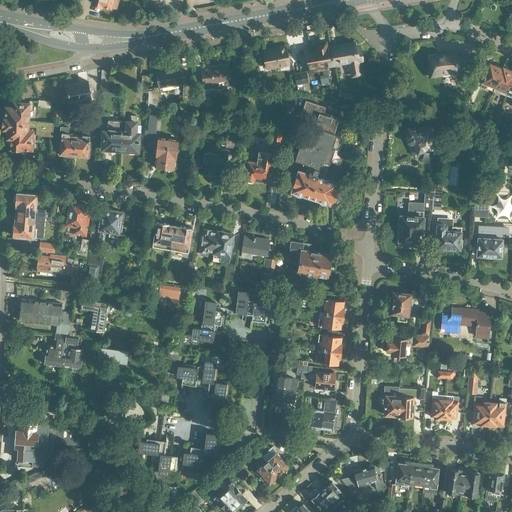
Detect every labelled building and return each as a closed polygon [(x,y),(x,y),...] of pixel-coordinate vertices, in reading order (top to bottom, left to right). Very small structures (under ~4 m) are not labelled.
[(102,5),(116,8),(118,0),(92,0),(92,3),(102,5)] [(317,47),(316,47),(306,49),(311,71),(319,70),(318,67),(334,64),(331,47),(326,47),(325,42),(316,44),(317,47)] [(331,47),(334,64),(349,61),(352,73),(361,72),(359,62),(363,61),(360,46),(356,47),(355,42),(331,47)] [(286,47),(264,51),(267,68),(289,64),(286,47)] [(428,70),(429,76),(458,71),(458,70),(461,69),(466,70),(469,66),(470,61),(469,61),(469,58),(468,58),(467,58),(462,58),(462,57),(461,56),(457,56),(456,53),(449,54),(448,53),(438,55),(437,56),(435,56),(435,55),(429,56),(429,61),(430,69),(428,70)] [(243,55),(235,54),(234,71),(233,71),(234,71),(233,79),(233,85),(240,85),(241,72),(243,55)] [(495,88),(504,67),(503,67),(503,68),(502,68),(501,67),(499,66),(497,66),(497,67),(490,64),(481,84),(487,86),(488,85),(495,88)] [(234,71),(228,70),(228,66),(202,70),(205,89),(215,87),(214,83),(233,79),(234,71),(233,71),(234,71)] [(181,67),(156,72),(159,87),(184,82),(181,67)] [(506,95),(511,81),(511,69),(510,69),(510,70),(504,67),(495,88),(506,93),(506,94),(506,95)] [(307,71),(300,72),(302,84),(309,82),(307,71)] [(297,85),(302,84),(300,72),(294,74),(297,85)] [(75,104),(91,101),(88,81),(65,85),(66,91),(63,92),(64,103),(74,101),(75,104)] [(100,86),(100,95),(107,95),(107,92),(114,92),(114,96),(121,96),(121,87),(100,86)] [(163,105),(160,88),(149,90),(148,105),(163,105)] [(350,101),(351,95),(340,92),(339,99),(350,101)] [(38,106),(51,107),(51,100),(39,99),(38,106)] [(467,100),(460,118),(467,120),(474,103),(467,100)] [(326,107),(319,105),(306,101),(301,115),(313,118),(308,132),(302,130),(298,145),(299,145),(297,154),(295,160),(309,164),(338,174),(344,159),(338,157),(343,143),(340,142),(343,135),(340,134),(343,126),(347,128),(349,122),(324,114),(326,107)] [(28,121),(29,103),(14,102),(14,107),(5,107),(5,108),(2,108),(0,109),(0,113),(0,117),(1,118),(4,118),(4,128),(8,128),(8,129),(17,129),(17,124),(28,125),(28,121)] [(86,115),(93,115),(99,116),(99,103),(92,103),(91,109),(87,109),(86,115)] [(111,151),(113,150),(120,150),(121,121),(117,120),(118,114),(108,113),(108,120),(108,128),(107,129),(104,129),(102,149),(105,149),(106,151),(111,151)] [(485,114),(482,120),(489,123),(492,117),(485,114)] [(126,121),(121,121),(120,150),(128,151),(129,152),(134,153),(136,151),(138,152),(140,128),(138,128),(138,120),(137,120),(137,115),(131,115),(131,120),(126,119),(126,121)] [(146,129),(146,135),(148,135),(147,141),(154,142),(157,116),(150,115),(148,129),(146,129)] [(444,125),(444,118),(439,117),(432,117),(432,124),(444,125)] [(17,129),(8,129),(7,137),(6,138),(5,146),(7,147),(10,147),(11,148),(12,148),(14,150),(19,151),(21,149),(22,149),(22,148),(32,149),(33,139),(34,130),(28,130),(29,126),(36,127),(36,134),(38,134),(38,135),(52,136),(53,122),(28,121),(28,125),(17,124),(17,129)] [(427,148),(428,148),(431,148),(432,132),(439,133),(439,127),(433,127),(433,126),(417,125),(417,128),(408,128),(408,130),(406,131),(406,136),(408,138),(407,142),(409,143),(409,145),(413,155),(420,151),(422,154),(429,151),(427,148)] [(68,133),(69,127),(61,127),(59,138),(61,138),(61,144),(59,145),(59,154),(74,155),(75,135),(75,134),(68,133)] [(274,128),(271,145),(281,146),(283,130),(274,128)] [(82,136),(75,135),(74,155),(89,157),(90,148),(89,147),(90,135),(83,135),(82,136)] [(236,148),(237,136),(228,136),(227,146),(230,147),(230,148),(236,148)] [(178,139),(158,137),(156,153),(153,152),(152,156),(157,157),(156,166),(155,166),(175,168),(174,168),(175,159),(176,159),(178,139)] [(226,170),(228,150),(221,149),(220,154),(215,154),(214,153),(213,153),(211,152),(210,152),(209,153),(208,153),(207,153),(205,153),(205,155),(204,155),(203,161),(204,161),(203,173),(210,174),(210,175),(211,176),(214,176),(216,175),(216,174),(223,175),(223,170),(226,170)] [(253,182),(253,180),(268,183),(269,177),(270,176),(269,175),(272,162),(270,162),(271,153),(259,151),(257,163),(248,161),(245,179),(246,179),(246,181),(247,182),(252,183),(253,182)] [(336,183),(338,174),(309,164),(308,166),(307,166),(305,170),(307,170),(306,172),(299,170),(295,183),(292,182),(290,188),(293,189),(292,191),(295,192),(296,193),(298,194),(300,195),(302,195),(320,200),(320,201),(322,202),(323,203),(325,203),(326,203),(327,203),(330,203),(331,201),(332,201),(332,200),(337,202),(338,199),(340,200),(343,191),(341,191),(341,188),(337,187),(337,186),(336,185),(336,183)] [(434,188),(433,209),(440,209),(442,188),(434,188)] [(424,209),(432,210),(433,191),(425,191),(424,203),(424,209)] [(52,211),(46,210),(36,209),(37,203),(39,204),(40,194),(17,193),(16,194),(15,195),(14,196),(14,197),(14,198),(14,199),(14,200),(14,201),(14,202),(15,203),(16,204),(16,205),(16,215),(46,218),(46,217),(52,218),(52,211)] [(486,217),(488,196),(481,195),(480,205),(475,205),(474,216),(486,217)] [(68,224),(67,229),(75,230),(75,232),(85,234),(89,213),(87,212),(88,205),(79,203),(78,202),(75,201),(73,202),(71,202),(69,216),(68,217),(67,220),(68,222),(67,224),(68,224)] [(419,233),(423,233),(424,209),(424,203),(409,202),(408,216),(401,215),(401,219),(399,220),(399,222),(400,224),(400,231),(399,232),(398,235),(399,236),(399,245),(409,246),(410,242),(418,242),(419,233)] [(63,206),(55,205),(53,217),(61,218),(63,206)] [(100,229),(99,229),(99,230),(98,241),(105,242),(106,231),(110,232),(109,236),(118,238),(119,233),(120,233),(120,231),(122,232),(123,225),(121,224),(123,212),(112,210),(112,209),(111,208),(107,207),(105,208),(104,208),(104,209),(103,208),(100,223),(99,224),(99,228),(100,229)] [(46,218),(16,215),(15,224),(14,225),(13,225),(12,226),(12,227),(11,228),(11,229),(11,230),(11,232),(12,233),(12,234),(13,235),(14,235),(14,236),(44,238),(45,220),(52,221),(52,218),(46,217),(46,218)] [(437,225),(436,248),(438,248),(439,249),(442,249),(443,248),(445,248),(445,249),(451,249),(460,249),(460,248),(462,247),(463,240),(461,239),(462,227),(453,227),(453,225),(449,225),(450,218),(438,218),(437,225)] [(154,246),(171,249),(172,243),(171,243),(174,225),(169,224),(157,222),(154,241),(154,246)] [(172,243),(171,249),(189,252),(189,247),(190,247),(193,228),(181,226),(181,227),(174,225),(171,243),(172,243)] [(478,237),(477,255),(479,256),(480,256),(483,257),(484,256),(486,256),(493,256),(502,257),(502,255),(504,254),(504,247),(503,247),(504,238),(510,238),(509,238),(509,228),(485,227),(485,230),(482,230),(481,230),(481,231),(480,231),(480,232),(479,232),(479,236),(479,237),(478,237)] [(207,255),(208,251),(214,252),(217,233),(216,233),(216,231),(213,231),(212,232),(210,232),(211,230),(205,229),(201,254),(207,255)] [(229,261),(234,234),(226,233),(224,231),(221,231),(220,232),(218,231),(218,233),(217,233),(214,252),(213,257),(224,259),(224,260),(229,261)] [(252,258),(253,252),(267,255),(269,240),(256,238),(256,236),(254,236),(254,238),(245,236),(241,256),(252,258)] [(76,255),(87,256),(89,240),(83,239),(81,251),(76,250),(76,255)] [(56,243),(40,241),(39,250),(54,252),(56,243)] [(288,259),(287,268),(305,271),(305,273),(327,276),(328,273),(330,273),(331,267),(329,267),(329,263),(331,264),(332,258),(330,258),(331,254),(311,251),(311,250),(310,250),(311,244),(303,243),(291,241),(288,259)] [(38,271),(72,275),(74,265),(65,264),(66,257),(52,255),(51,257),(39,255),(37,268),(36,268),(36,271),(38,271)] [(265,258),(261,278),(269,280),(269,279),(272,260),(265,258)] [(227,263),(225,278),(232,279),(232,280),(233,280),(235,265),(227,263)] [(88,264),(85,283),(96,285),(99,266),(88,264)] [(71,284),(82,286),(83,278),(72,276),(71,284)] [(160,287),(159,296),(178,299),(179,290),(160,287)] [(233,312),(252,315),(254,300),(248,300),(249,296),(249,292),(240,291),(239,298),(235,298),(233,312)] [(392,292),(391,302),(393,302),(392,313),(411,315),(413,300),(410,299),(410,295),(392,292)] [(107,301),(95,299),(82,297),(80,310),(92,311),(89,329),(104,331),(107,313),(105,313),(107,301)] [(321,306),(320,312),(324,312),(324,313),(343,316),(344,314),(345,313),(346,310),(344,309),(345,307),(344,307),(344,301),(322,298),(321,306)] [(20,321),(57,325),(56,333),(66,335),(69,335),(71,322),(71,318),(72,318),(73,312),(63,311),(63,304),(22,299),(20,321)] [(268,302),(254,300),(252,315),(252,320),(266,322),(267,314),(271,315),(274,315),(275,306),(268,305),(268,302)] [(216,324),(221,325),(223,311),(216,310),(216,306),(216,302),(207,301),(206,309),(203,308),(201,322),(216,324)] [(144,302),(142,314),(148,315),(173,328),(176,316),(150,303),(144,302)] [(444,316),(443,330),(459,332),(460,324),(478,325),(477,336),(489,337),(491,313),(473,312),(473,310),(453,308),(452,317),(444,316)] [(324,312),(320,312),(318,326),(340,329),(341,323),(342,323),(343,321),(344,321),(344,318),(343,317),(343,316),(324,313),(324,312)] [(292,319),(284,318),(283,325),(291,326),(292,319)] [(424,320),(422,334),(429,335),(430,321),(424,320)] [(82,324),(71,322),(69,335),(78,337),(79,336),(80,336),(82,324)] [(199,337),(199,342),(213,343),(216,324),(201,322),(201,328),(195,327),(195,328),(193,327),(192,336),(199,337)] [(283,326),(282,342),(290,343),(292,327),(283,326)] [(45,362),(45,363),(62,366),(64,350),(66,335),(56,333),(54,346),(47,345),(46,353),(41,353),(40,362),(45,362)] [(150,339),(151,335),(142,334),(140,342),(153,344),(154,339),(150,339)] [(320,334),(318,348),(341,351),(341,349),(343,348),(343,346),(342,344),(342,343),(341,343),(342,337),(320,334)] [(385,344),(385,348),(386,350),(386,352),(393,353),(393,356),(405,357),(406,346),(417,347),(429,348),(429,337),(417,335),(414,335),(403,334),(403,339),(394,338),(394,341),(387,341),(387,343),(385,344)] [(64,350),(62,366),(73,367),(72,370),(73,372),(77,372),(79,371),(79,368),(80,368),(80,367),(85,368),(86,360),(82,360),(83,350),(77,349),(77,344),(80,345),(81,343),(82,337),(78,337),(69,335),(66,335),(64,350)] [(97,347),(99,360),(127,364),(129,351),(97,347)] [(341,351),(318,348),(317,356),(316,362),(338,365),(339,359),(340,359),(340,357),(342,357),(342,354),(341,353),(341,351)] [(196,380),(197,380),(209,382),(209,381),(216,382),(218,368),(214,368),(215,363),(205,362),(205,366),(198,366),(196,380)] [(197,380),(196,380),(198,366),(184,364),(184,367),(179,367),(178,376),(182,377),(182,384),(196,386),(197,380)] [(304,365),(299,364),(298,374),(302,374),(302,372),(307,372),(308,366),(304,365)] [(471,366),(468,392),(477,393),(479,367),(471,366)] [(437,378),(446,379),(447,370),(438,369),(437,378)] [(336,373),(317,371),(315,387),(335,389),(335,388),(336,386),(337,383),(335,382),(336,373)] [(285,403),(286,399),(293,400),(296,385),(295,385),(296,379),(289,378),(280,377),(279,386),(276,385),(275,393),(277,393),(276,403),(277,403),(277,406),(284,407),(284,403),(285,403)] [(216,382),(209,381),(209,382),(207,395),(215,396),(214,401),(223,402),(224,397),(227,398),(229,383),(216,382)] [(399,396),(399,388),(386,387),(386,395),(383,395),(383,397),(381,399),(381,401),(383,403),(383,405),(384,405),(384,406),(385,407),(385,415),(398,416),(399,396)] [(407,397),(399,396),(398,416),(400,417),(401,417),(404,418),(405,417),(413,417),(414,397),(413,397),(414,393),(408,392),(407,397)] [(435,417),(443,418),(445,395),(437,395),(433,395),(431,415),(436,415),(435,417)] [(445,395),(443,418),(451,419),(452,417),(457,417),(458,401),(453,401),(454,396),(445,395)] [(488,425),(490,402),(481,401),(481,397),(475,397),(475,402),(474,402),(472,423),(478,424),(480,424),(481,424),(482,425),(483,425),(485,425),(486,425),(488,425)] [(490,402),(488,425),(490,425),(491,425),(492,426),(493,426),(495,426),(496,426),(498,426),(498,425),(504,426),(506,405),(505,405),(506,399),(500,398),(499,403),(490,402)] [(317,409),(313,408),(310,427),(320,428),(323,410),(327,411),(328,400),(319,399),(317,409)] [(334,416),(336,400),(328,400),(327,411),(323,410),(320,428),(332,430),(332,428),(336,429),(338,416),(334,416)] [(47,454),(47,448),(54,448),(55,428),(49,428),(49,424),(36,423),(36,422),(21,421),(20,430),(17,430),(16,441),(15,448),(19,448),(18,459),(19,459),(18,465),(33,466),(33,465),(39,465),(40,461),(42,461),(42,454),(47,454)] [(204,455),(218,457),(220,437),(206,435),(204,448),(205,448),(204,455)] [(158,454),(165,455),(165,454),(167,441),(147,438),(146,442),(142,442),(141,451),(145,452),(158,454)] [(120,445),(111,450),(118,463),(127,458),(120,445)] [(204,455),(205,448),(204,448),(191,446),(190,453),(185,453),(184,463),(189,463),(188,466),(202,468),(204,455)] [(267,461),(266,462),(278,476),(279,475),(281,475),(283,473),(283,471),(289,466),(273,448),(263,457),(267,461)] [(165,455),(158,454),(156,468),(159,468),(159,473),(168,474),(169,469),(176,470),(178,456),(165,454),(165,455)] [(226,463),(229,466),(237,475),(242,471),(234,463),(236,461),(233,457),(226,463)] [(408,484),(411,461),(405,460),(405,463),(397,462),(396,466),(397,466),(396,477),(395,476),(395,478),(396,478),(395,483),(402,484),(402,487),(409,488),(409,485),(408,484)] [(408,484),(409,485),(422,486),(426,463),(411,461),(408,484)] [(277,477),(278,476),(266,462),(255,472),(267,485),(272,481),(274,481),(277,478),(277,477)] [(426,463),(422,486),(425,487),(424,491),(436,493),(439,472),(440,472),(441,467),(433,466),(433,464),(426,463)] [(226,464),(223,467),(225,470),(224,471),(232,480),(237,475),(229,466),(228,467),(226,464)] [(355,471),(356,475),(341,479),(349,488),(354,498),(353,498),(359,507),(365,502),(358,491),(364,490),(363,485),(375,481),(377,489),(385,487),(378,465),(373,466),(373,465),(355,471)] [(461,499),(461,494),(465,469),(459,468),(458,470),(450,468),(449,472),(448,475),(449,475),(446,492),(454,493),(454,498),(461,499)] [(465,469),(461,494),(476,496),(478,479),(479,479),(479,477),(479,473),(472,472),(471,470),(465,469)] [(16,481),(19,488),(31,483),(30,482),(45,475),(43,470),(16,481)] [(499,494),(500,494),(503,480),(504,480),(505,475),(498,474),(499,473),(490,472),(490,474),(489,474),(489,476),(490,476),(489,481),(488,481),(486,499),(498,501),(496,511),(499,511),(504,511),(506,499),(499,498),(499,494)] [(339,500),(344,495),(332,481),(329,478),(322,483),(325,487),(325,488),(322,491),(338,509),(343,504),(339,500)] [(219,485),(238,508),(241,505),(243,505),(245,503),(245,502),(247,500),(231,482),(228,485),(224,481),(219,485)] [(210,493),(214,497),(226,511),(235,511),(236,511),(236,509),(238,508),(219,485),(210,493)] [(189,494),(181,501),(190,511),(198,506),(204,500),(196,489),(189,494)] [(334,511),(338,509),(322,491),(320,492),(319,492),(316,489),(309,495),(312,498),(323,511),(325,511),(330,508),(333,511),(334,511)] [(296,506),(291,511),(310,511),(302,503),(297,508),(296,506)]
